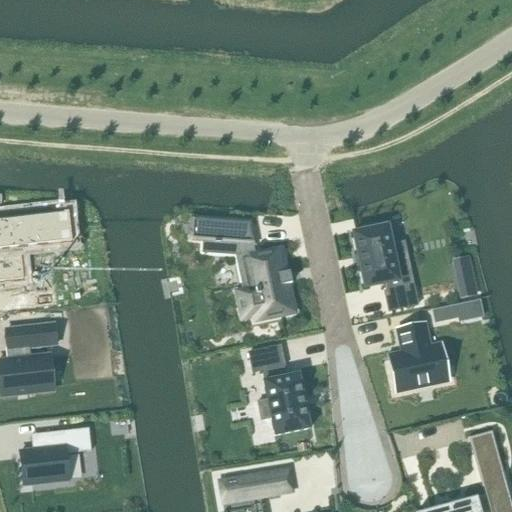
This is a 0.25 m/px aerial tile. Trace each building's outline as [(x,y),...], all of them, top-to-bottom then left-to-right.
[(240,0),(240,4),(284,8),(284,0),(240,0)] [(70,265),(13,270),(16,296),(92,288),(83,219),(65,220),(70,265)] [(192,222),(191,240),(201,241),(214,242),(214,244),(219,244),(219,242),(236,243),(246,293),(242,294),(237,295),(242,319),(255,316),(256,321),(291,313),(286,286),(290,285),(290,283),(285,284),(278,252),(254,257),(247,225),(192,222)] [(386,228),(352,235),(363,290),(383,285),(385,293),(383,294),(387,313),(417,307),(412,287),(399,290),(394,264),(407,261),(403,243),(390,246),(386,228)] [(467,259),(453,262),(460,300),(475,297),(467,259)] [(453,308),(430,312),(433,326),(456,321),(453,308)] [(398,353),(385,355),(388,369),(394,396),(439,386),(448,384),(440,344),(431,346),(430,346),(428,338),(425,323),(393,330),(398,353)] [(10,363),(0,363),(0,403),(53,398),(49,359),(29,361),(28,350),(54,347),(52,328),(6,332),(10,363)] [(279,348),(246,355),(250,375),(260,373),(261,374),(262,382),(260,382),(263,397),(264,402),(255,403),(259,421),(267,420),(269,429),(271,437),(308,430),(306,421),(300,389),(297,375),(282,378),(281,369),(283,368),(279,348)] [(31,453),(18,455),(22,492),(67,487),(64,459),(90,456),(87,430),(38,435),(40,452),(31,453)] [(430,511),(426,511),(510,511),(490,435),(469,440),(484,496),(482,497),(430,511)] [(266,473),(215,482),(219,506),(270,498),(266,473)]
